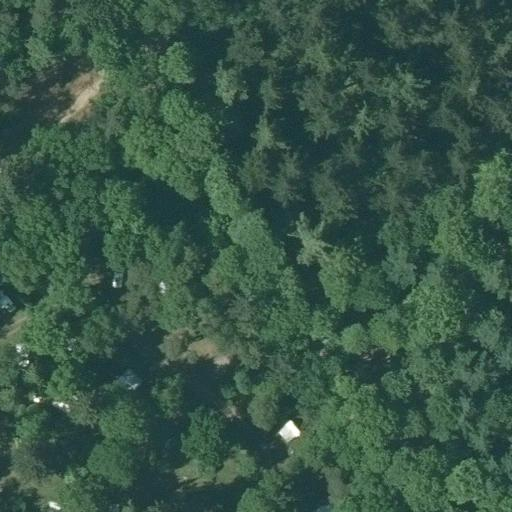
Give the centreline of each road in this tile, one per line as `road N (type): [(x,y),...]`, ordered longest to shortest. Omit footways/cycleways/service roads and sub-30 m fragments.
road 1 (track): [(133,46),(415,511)]
road 2 (track): [(298,511),(233,413),(142,337),(93,312),(59,309),(0,335)]
road 3 (track): [(0,479),(279,477)]
road 4 (track): [(0,169),(133,46)]
